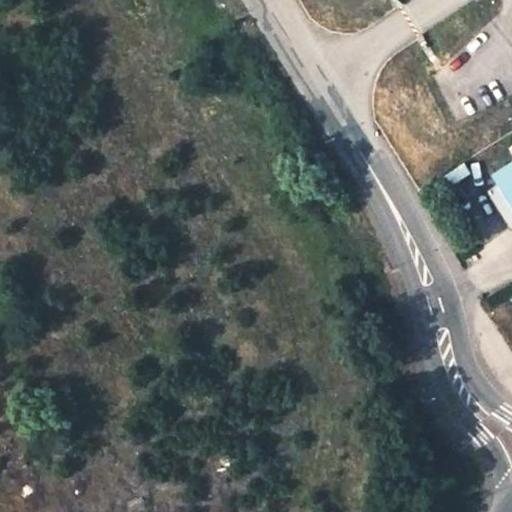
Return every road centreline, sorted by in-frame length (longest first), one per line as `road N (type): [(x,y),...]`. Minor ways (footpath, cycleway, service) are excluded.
road 1 (residential): [(263,0),(432,274),(452,362)]
road 2 (residential): [(452,362),(458,399),(504,476),(510,511)]
road 3 (unknown): [(327,104),(441,0)]
